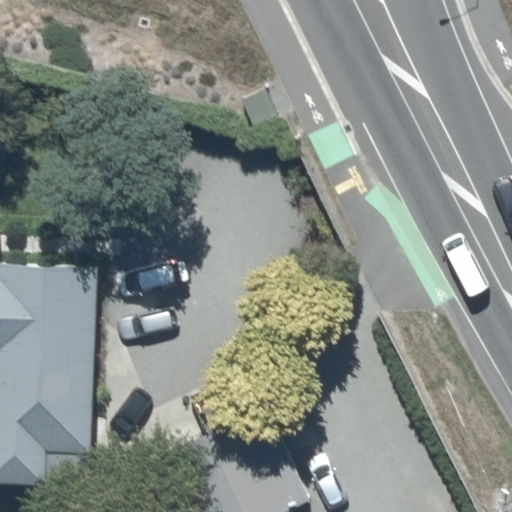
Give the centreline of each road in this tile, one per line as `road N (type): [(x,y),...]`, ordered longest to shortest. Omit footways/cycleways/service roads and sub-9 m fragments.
road 1 (tertiary): [(511,290),(433,132)]
road 2 (tertiary): [(433,132),(342,0)]
road 3 (tertiary): [(405,0),(433,132)]
